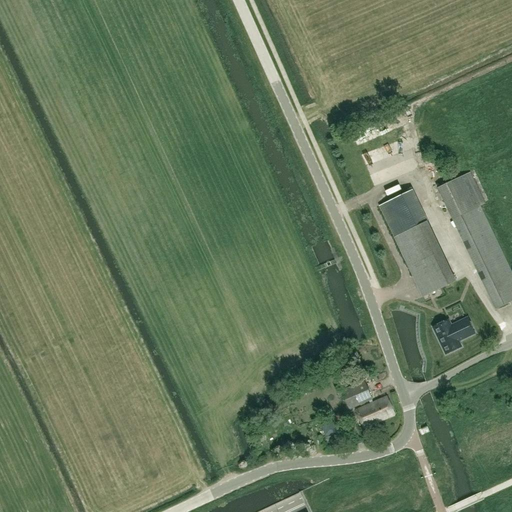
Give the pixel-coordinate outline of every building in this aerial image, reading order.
[(370,141),(383,134),(379,126),(366,133),(370,141)] [(393,149),(380,152),(382,158),(395,155),(393,149)] [(511,301),(511,272),(480,206),(485,203),(470,172),(437,188),(495,309),(511,301)] [(456,282),(427,222),(412,190),(379,205),(423,297),(456,282)] [(468,318),(451,326),(448,320),(433,327),(446,354),(461,347),(458,341),(475,333),(468,318)] [(369,401),(370,404),(356,410),(364,428),(395,414),(387,397),(373,403),(372,400),(373,399),(365,381),(341,390),(349,410),(369,401)] [(336,432),(330,416),(320,420),(325,435),(336,432)] [(421,438),(429,433),(425,427),(418,432),(421,438)]
